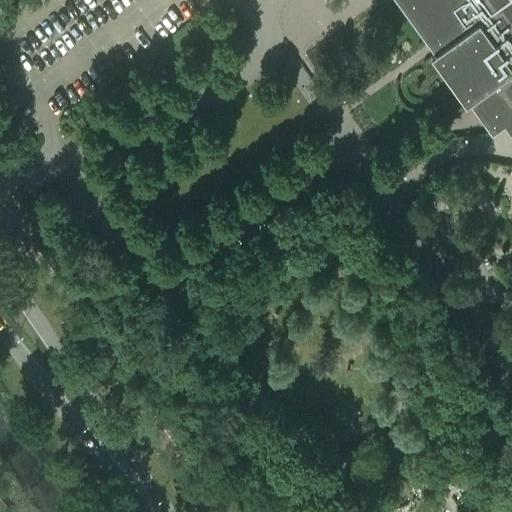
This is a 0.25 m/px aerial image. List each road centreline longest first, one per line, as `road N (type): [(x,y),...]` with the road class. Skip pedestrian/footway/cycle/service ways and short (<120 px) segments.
road 1 (secondary): [(104,445),(98,413),(0,271)]
road 2 (secondary): [(0,329),(77,426),(104,445)]
road 3 (unknown): [(382,190),(454,156),(506,158)]
